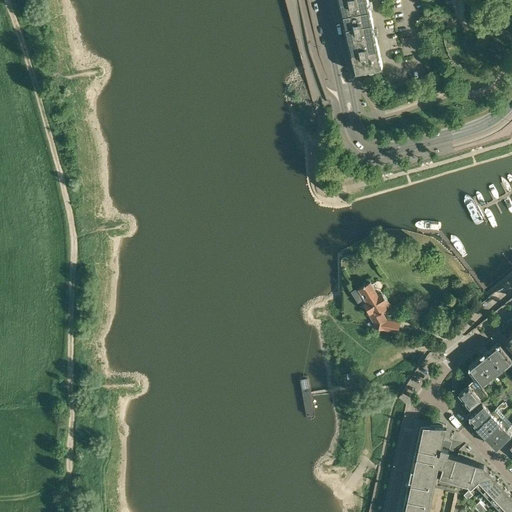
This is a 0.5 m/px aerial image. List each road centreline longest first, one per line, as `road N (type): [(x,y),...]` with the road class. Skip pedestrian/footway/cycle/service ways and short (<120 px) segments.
road 1 (track): [(5,0),(74,220),(71,511)]
road 2 (tertiary): [(372,147),(356,134),(325,0)]
road 3 (track): [(426,350),(360,373),(365,458)]
road 4 (tertiary): [(372,147),(480,125),(511,101)]
road 5 (residential): [(390,511),(410,419),(428,390)]
road 6 (residential): [(511,478),(428,390)]
